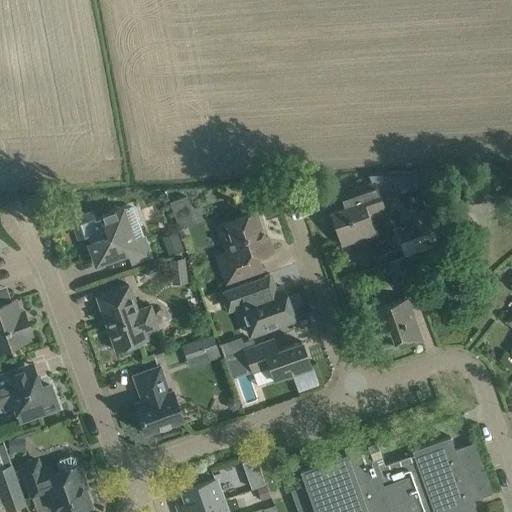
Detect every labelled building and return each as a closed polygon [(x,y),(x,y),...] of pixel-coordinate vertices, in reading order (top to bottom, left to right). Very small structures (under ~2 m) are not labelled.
[(343,207),(329,212),(341,244),(359,238),(375,232),(370,217),(386,211),(380,194),(417,180),(415,173),(368,175),(370,183),(367,184),(348,191),(339,194),(343,207)] [(465,202),(499,204),(500,187),(466,185),(465,202)] [(186,194),(168,198),(174,224),(193,220),(186,194)] [(91,213),(73,219),(80,238),(87,235),(96,262),(127,251),(131,262),(150,256),(143,237),(131,241),(121,210),(94,220),(91,213)] [(226,251),(216,255),(226,282),(262,269),(257,256),(266,252),(272,250),(267,236),(264,237),(255,212),(217,225),(226,251)] [(442,243),(437,229),(414,238),(419,252),(442,243)] [(395,284),(412,278),(404,256),(387,262),(395,284)] [(184,258),(169,259),(170,273),(185,272),(184,258)] [(251,279),(220,290),(225,302),(233,306),(239,304),(250,334),(289,319),(293,318),(288,305),(281,286),(274,289),(268,273),(251,279)] [(137,309),(128,284),(96,295),(115,350),(147,339),(145,330),(158,326),(150,304),(137,309)] [(421,339),(406,297),(374,308),(382,329),(389,327),(396,348),(421,339)] [(0,349),(5,347),(6,351),(12,350),(16,347),(14,344),(29,339),(27,335),(31,334),(26,320),(23,310),(19,312),(14,299),(10,301),(0,304),(0,349)] [(212,335),(182,345),(189,368),(209,361),(209,360),(220,356),(212,335)] [(254,345),(244,348),(251,369),(257,386),(291,373),(310,367),(301,341),(276,349),(272,338),(254,345)] [(11,371),(0,374),(0,403),(3,402),(5,408),(14,405),(19,420),(38,413),(57,407),(49,384),(40,387),(32,364),(11,371)] [(151,368),(132,375),(141,400),(134,403),(145,433),(159,428),(163,430),(169,428),(171,424),(182,419),(176,401),(172,389),(169,390),(159,365),(151,368)] [(492,493),(473,441),(454,449),(449,436),(411,449),(412,454),(384,464),(375,438),(367,440),(366,438),(343,446),(345,452),(299,469),(304,484),(289,489),(297,511),(476,511),(472,500),(492,493)] [(0,505),(3,504),(6,510),(25,504),(18,485),(11,464),(3,443),(0,443),(0,457),(3,466),(0,467),(0,505)] [(36,459),(20,465),(31,496),(46,491),(53,511),(71,511),(90,505),(83,488),(86,487),(78,465),(77,465),(74,458),(70,456),(59,460),(57,464),(59,471),(48,475),(45,468),(40,470),(36,459)] [(256,456),(242,461),(247,476),(261,470),(256,456)] [(185,511),(222,499),(215,478),(181,490),(185,502),(177,505),(179,511),(185,511)] [(266,484),(256,488),(260,500),(270,496),(266,484)] [(226,511),(222,499),(185,511),(226,511)]
